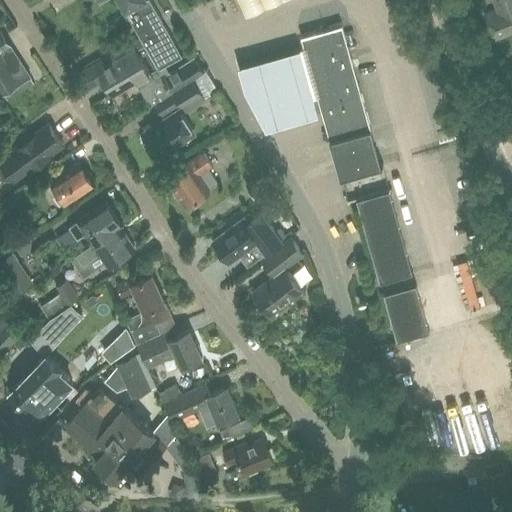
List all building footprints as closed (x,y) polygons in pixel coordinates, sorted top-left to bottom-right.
[(118,0),(127,15),(143,42),(147,50),(156,67),(157,68),(165,63),(181,55),(149,0),(118,0)] [(272,0),(239,0),(245,12),(272,0)] [(484,13),(495,39),(511,31),(511,0),(492,0),(496,8),(484,13)] [(374,144),(340,24),(299,35),(303,47),(316,95),(334,157),(339,176),(382,164),(381,161),(379,162),(374,144)] [(1,29),(0,29),(0,87),(3,92),(30,76),(1,29)] [(112,93),(127,84),(136,80),(150,104),(173,91),(173,90),(176,88),(167,74),(171,72),(165,63),(157,68),(156,67),(148,71),(139,54),(147,50),(143,42),(134,46),(133,45),(127,49),(97,66),(112,93)] [(303,47),(238,65),(245,91),(266,129),(318,113),(314,96),(316,95),(303,47)] [(194,57),(171,72),(167,74),(176,88),(194,77),(203,71),(194,57)] [(194,77),(176,88),(173,90),(173,91),(180,103),(182,106),(204,94),(194,77)] [(180,103),(173,91),(155,102),(162,114),(180,103)] [(141,139),(144,144),(148,144),(155,156),(180,141),(177,137),(191,128),(182,113),(173,112),(165,117),(164,117),(140,132),(142,135),(141,139)] [(0,160),(1,161),(0,161),(0,176),(3,177),(8,178),(13,177),(23,170),(48,152),(49,153),(63,143),(49,123),(10,152),(0,159),(0,160)] [(189,160),(188,159),(165,175),(185,204),(208,188),(219,181),(208,166),(211,164),(202,151),(189,160)] [(45,186),(52,196),(60,190),(68,202),(95,183),(80,160),(53,179),(53,180),(45,186)] [(268,190),(267,189),(275,184),(267,170),(258,175),(246,183),(255,198),(268,190)] [(390,187),(355,197),(379,279),(412,269),(389,188),(391,188),(390,187)] [(78,237),(86,232),(93,242),(121,224),(122,223),(105,199),(77,218),(78,220),(70,225),(78,237)] [(256,240),(265,252),(282,240),(261,212),(259,213),(254,217),(250,212),(212,239),(228,261),(256,240)] [(127,233),(121,224),(93,242),(77,254),(84,263),(100,252),(108,263),(127,250),(135,245),(127,233)] [(261,257),(275,274),(284,266),(285,267),(305,252),(290,234),(261,257)] [(0,257),(0,271),(14,293),(33,281),(12,250),(0,257)] [(464,254),(477,300),(488,297),(476,250),(464,254)] [(128,276),(148,268),(143,256),(123,264),(128,276)] [(275,274),(253,291),(271,314),(302,289),(285,267),(284,266),(275,274)] [(127,322),(137,343),(160,332),(155,320),(170,313),(152,273),(132,282),(129,277),(127,278),(116,283),(121,295),(127,292),(134,289),(144,310),(127,317),(125,318),(127,322)] [(79,295),(67,277),(56,284),(67,302),(79,295)] [(397,337),(428,327),(415,281),(383,290),(397,337)] [(44,322),(59,337),(82,313),(71,303),(50,316),(44,322)] [(9,316),(0,324),(0,353),(21,332),(21,327),(9,316)] [(117,337),(128,349),(135,344),(127,327),(117,337)] [(147,366),(176,353),(181,365),(201,356),(189,328),(168,337),(169,339),(164,341),(160,332),(137,343),(147,366)] [(60,363),(46,350),(45,351),(7,391),(20,404),(23,401),(24,402),(26,400),(39,413),(72,378),(58,365),(60,363)] [(118,365),(105,378),(115,386),(123,376),(132,395),(150,387),(135,354),(117,363),(118,365)] [(163,401),(168,412),(169,412),(172,419),(193,410),(198,407),(206,426),(238,412),(226,384),(210,391),(206,382),(196,387),(181,393),(164,401),(163,401)] [(165,444),(152,433),(154,430),(127,408),(123,404),(122,405),(99,386),(94,392),(85,403),(66,425),(99,454),(95,459),(115,477),(127,462),(140,446),(154,457),(165,444)] [(244,472),(273,460),(263,437),(248,443),(246,440),(222,451),(227,463),(238,458),(244,472)] [(208,452),(195,458),(205,480),(217,474),(208,452)]
